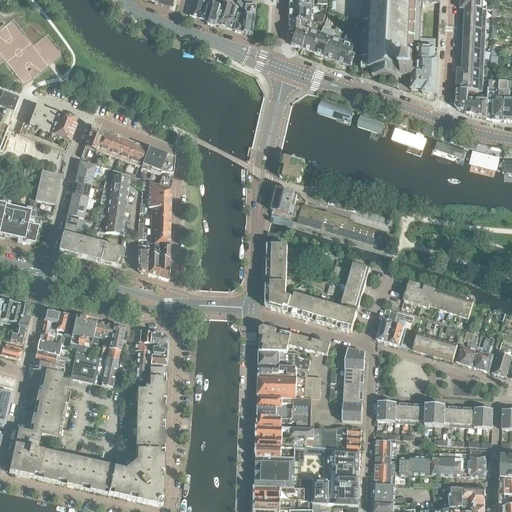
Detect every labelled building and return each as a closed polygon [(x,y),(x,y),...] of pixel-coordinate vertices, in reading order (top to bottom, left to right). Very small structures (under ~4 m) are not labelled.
[(173,0),(159,0),(157,5),(169,10),(170,10),(171,10),(172,9),(173,8),(173,0)] [(402,79),(402,78),(413,78),(413,72),(413,65),(415,0),(365,0),(364,21),(364,35),(363,45),(362,62),(362,70),(373,70),(373,78),(402,79)] [(415,0),(413,65),(413,72),(418,72),(419,39),(421,9),(422,9),(423,3),(441,3),(441,0),(415,0)] [(493,12),(494,2),(461,0),(461,10),(465,11),(489,12),(493,12)] [(203,2),(198,1),(193,1),(189,17),(198,20),(203,2)] [(206,22),(211,5),(212,3),(203,2),(198,20),(206,22)] [(233,32),(237,15),(238,9),(236,6),(232,5),(231,7),(221,4),(220,8),(218,14),(222,15),(219,24),(218,24),(217,26),(233,32)] [(211,5),(206,22),(205,24),(206,25),(213,27),(214,27),(214,26),(217,26),(218,24),(219,24),(222,15),(218,14),(220,8),(211,5)] [(300,6),(291,6),(291,22),(301,23),(302,23),(311,24),(312,5),(300,5),(300,6)] [(244,17),(242,35),(252,38),(256,6),(245,6),(245,11),(244,17)] [(488,21),(489,12),(465,11),(465,13),(464,15),(463,20),(488,21)] [(494,11),(494,19),(498,19),(498,17),(501,17),(502,11),(500,11),(494,11)] [(323,24),(327,13),(317,17),(317,23),(323,24)] [(244,17),(237,15),(233,32),(242,35),(244,17)] [(488,32),(488,21),(463,20),(463,26),(464,28),(464,31),(488,32)] [(301,23),(291,22),(291,30),(290,44),(292,47),(303,51),(310,32),(310,30),(309,30),(308,31),(302,29),(302,23),(301,23)] [(321,35),(310,30),(310,32),(303,51),(314,55),(321,35)] [(487,42),(488,32),(464,31),(464,34),(463,35),(462,41),(487,42)] [(321,35),(314,55),(325,59),(333,39),(321,35)] [(333,39),(325,59),(336,63),(344,43),(333,39)] [(419,39),(418,72),(413,72),(413,78),(412,91),(422,91),(422,94),(437,95),(438,88),(439,82),(438,82),(439,67),(440,60),(437,59),(437,40),(419,39)] [(487,52),(487,42),(462,41),(462,47),(463,48),(463,51),(487,52)] [(344,43),(336,63),(351,68),(355,56),(353,55),(356,47),(344,43)] [(486,62),(487,52),(463,51),(463,54),(462,55),(461,61),(486,62)] [(486,72),(486,62),(461,61),(461,67),(462,68),(462,71),(486,72)] [(485,83),(486,72),(462,71),(458,71),(457,81),(485,83)] [(475,93),(485,94),(485,83),(457,81),(456,108),(457,111),(487,121),(488,102),(474,101),(475,93)] [(488,102),(487,121),(491,123),(503,123),(504,102),(505,93),(510,93),(510,92),(511,92),(511,83),(507,83),(493,82),(489,82),(488,90),(488,102)] [(511,100),(510,101),(510,93),(505,93),(503,123),(511,124),(511,100)] [(0,95),(0,153),(2,154),(8,139),(5,138),(18,102),(0,95)] [(352,124),(356,112),(322,100),(318,112),(352,124)] [(19,134),(19,136),(64,153),(66,153),(69,145),(67,144),(68,142),(70,143),(71,140),(72,139),(77,126),(75,124),(35,109),(30,123),(24,121),(19,134)] [(383,135),(387,123),(362,115),(358,126),(383,135)] [(425,127),(422,133),(429,136),(432,130),(425,127)] [(425,151),(429,139),(399,128),(395,140),(425,151)] [(94,131),(92,131),(85,149),(81,159),(86,161),(90,150),(139,169),(146,150),(94,131)] [(465,161),(468,153),(439,142),(436,149),(465,161)] [(158,187),(172,190),(175,161),(148,151),(141,170),(157,176),(157,174),(159,175),(158,187)] [(499,173),(502,160),(474,154),(471,166),(499,173)] [(305,164),(285,159),(280,180),(301,185),(305,164)] [(77,175),(93,179),(96,168),(80,164),(77,175)] [(317,188),(321,172),(314,171),(311,187),(317,188)] [(106,181),(105,185),(129,188),(130,180),(116,178),(117,174),(112,172),(111,177),(111,181),(106,181)] [(42,173),(40,183),(59,187),(61,177),(51,175),(42,173)] [(93,179),(77,175),(75,186),(91,189),(93,179)] [(40,183),(38,193),(57,197),(59,187),(40,183)] [(172,190),(158,187),(151,185),(143,183),(143,187),(149,189),(148,197),(172,198),(172,190)] [(105,185),(103,193),(128,196),(129,188),(105,185)] [(91,189),(75,186),(72,196),(88,200),(91,189)] [(295,206),(298,195),(278,190),(272,213),(293,217),(300,220),(298,224),(388,251),(392,238),(353,226),(354,223),(303,208),(295,206)] [(55,207),(57,197),(38,193),(36,202),(55,207)] [(126,204),(128,196),(103,193),(101,201),(126,204)] [(88,200),(72,196),(70,207),(86,210),(88,200)] [(172,198),(148,197),(146,197),(146,201),(148,201),(148,202),(148,212),(151,212),(171,213),(172,198)] [(125,213),(126,204),(101,201),(100,205),(108,206),(107,210),(125,213)] [(0,236),(5,238),(9,239),(14,240),(18,241),(24,242),(30,244),(35,245),(39,228),(28,226),(29,223),(30,218),(30,217),(31,213),(0,205),(0,236)] [(70,207),(67,217),(79,220),(83,221),(86,210),(70,207)] [(125,213),(107,210),(107,214),(98,213),(97,216),(97,217),(124,221),(125,213)] [(171,213),(151,212),(150,221),(171,221),(171,213)] [(272,216),(271,221),(272,221),(273,221),(272,223),(291,228),(292,224),(278,220),(278,218),(272,216)] [(79,220),(67,217),(63,237),(74,240),(79,220)] [(124,221),(97,217),(95,225),(100,226),(100,222),(106,222),(106,227),(123,229),(124,221)] [(150,221),(150,229),(171,230),(171,221),(150,221)] [(106,227),(105,230),(95,228),(94,234),(122,237),(123,229),(106,227)] [(171,230),(150,229),(150,238),(170,238),(171,230)] [(267,288),(266,307),(268,310),(288,316),(288,314),(292,315),(292,317),(312,323),(313,321),(317,322),(316,324),(337,330),(338,328),(341,329),(341,331),(352,335),(357,315),(334,309),(324,306),(326,301),(325,300),(326,298),(326,297),(322,296),(321,299),(317,298),(315,303),(300,299),(302,294),(297,292),(293,304),(286,302),(286,289),(291,289),(291,284),(286,284),(287,269),(292,269),(292,259),(287,259),(287,251),(278,251),(278,237),(269,234),(268,234),(268,247),(267,258),(270,258),(269,262),(267,262),(267,284),(269,284),(269,288),(267,288)] [(74,240),(63,237),(58,254),(120,269),(124,252),(74,240)] [(170,247),(170,238),(150,238),(150,243),(147,243),(147,245),(150,245),(150,246),(154,246),(159,246),(163,246),(170,247)] [(154,256),(149,256),(148,277),(158,280),(159,255),(159,246),(154,246),(154,256)] [(143,247),(138,247),(138,272),(140,274),(148,277),(149,256),(149,248),(143,247)] [(159,255),(158,280),(169,282),(170,255),(163,255),(159,255)] [(367,281),(370,271),(354,266),(351,276),(367,281)] [(365,291),(367,281),(351,276),(348,286),(365,291)] [(430,308),(435,292),(410,283),(404,303),(429,311),(430,308)] [(362,301),(365,291),(348,286),(345,296),(362,301)] [(435,292),(430,308),(440,311),(445,295),(435,292)] [(455,298),(445,295),(440,311),(449,314),(455,298)] [(361,302),(345,297),(342,307),(356,311),(356,312),(358,312),(361,302)] [(464,301),(455,298),(449,314),(459,317),(464,301)] [(474,304),(464,301),(459,317),(469,321),(474,304)] [(0,324),(8,327),(13,305),(4,303),(0,321),(0,324)] [(18,329),(20,320),(23,307),(13,305),(8,327),(17,329),(18,329)] [(32,309),(23,307),(20,320),(21,321),(22,320),(24,320),(24,319),(29,320),(30,320),(32,309)] [(46,312),(43,323),(51,325),(50,330),(54,331),(54,329),(58,330),(61,316),(46,312)] [(377,342),(389,346),(396,318),(397,314),(391,312),(390,316),(388,322),(383,321),(378,338),(377,342)] [(54,329),(54,331),(54,332),(56,332),(55,335),(62,337),(59,347),(61,347),(68,317),(61,316),(58,330),(54,329)] [(61,347),(62,347),(63,347),(65,338),(71,339),(76,319),(68,317),(61,347)] [(396,318),(389,346),(399,348),(399,349),(402,349),(402,350),(403,350),(413,353),(414,349),(403,346),(409,322),(403,320),(396,318)] [(27,333),(29,320),(24,319),(24,320),(22,320),(21,321),(20,320),(18,329),(17,329),(17,331),(27,333)] [(71,339),(70,345),(69,349),(76,350),(74,361),(73,366),(70,381),(95,386),(97,377),(99,367),(98,367),(100,361),(100,360),(95,359),(89,358),(91,351),(92,345),(97,323),(89,322),(83,320),(76,319),(71,339)] [(51,325),(43,323),(41,335),(55,339),(55,335),(56,332),(54,332),(54,331),(50,330),(51,325)] [(97,323),(92,345),(91,351),(99,353),(101,340),(102,340),(105,325),(97,323)] [(105,325),(102,340),(106,341),(105,345),(103,345),(103,346),(110,347),(114,327),(105,325)] [(103,346),(102,349),(120,353),(125,331),(123,329),(114,327),(110,347),(103,346)] [(325,345),(322,344),(313,342),(312,346),(308,345),(309,341),(281,334),(281,336),(277,335),(277,333),(264,329),(261,332),(260,338),(265,340),(263,347),(260,346),(260,354),(288,354),(289,348),(305,352),(305,353),(310,354),(311,354),(322,356),(328,358),(328,357),(329,353),(330,348),(331,346),(325,345)] [(5,334),(0,333),(0,342),(3,343),(23,348),(27,333),(17,331),(15,337),(5,334)] [(136,343),(136,344),(144,345),(144,334),(136,333),(136,343)] [(461,347),(457,365),(465,367),(474,336),(474,335),(467,333),(464,342),(468,343),(467,349),(461,347)] [(41,335),(39,342),(53,345),(55,339),(41,335)] [(151,335),(150,347),(152,347),(167,349),(167,341),(165,338),(151,335)] [(414,349),(413,353),(414,353),(421,355),(423,355),(428,339),(418,336),(414,349)] [(474,336),(465,367),(472,370),(478,348),(476,348),(476,347),(479,338),(478,337),(474,336)] [(428,339),(423,355),(425,356),(433,358),(438,342),(428,339)] [(488,343),(480,372),(488,374),(494,356),(489,355),(494,341),(490,340),(489,341),(489,342),(488,343)] [(3,343),(0,342),(0,349),(22,355),(23,348),(3,343)] [(62,347),(61,347),(59,347),(53,345),(39,342),(37,352),(60,357),(62,347)] [(438,342),(433,358),(443,361),(448,344),(438,342)] [(478,348),(472,370),(480,372),(488,343),(485,342),(482,350),(478,348)] [(136,344),(135,353),(138,353),(146,354),(152,354),(152,347),(150,347),(144,346),(144,345),(136,344)] [(448,344),(443,361),(445,362),(452,364),(453,364),(458,347),(448,344)] [(152,347),(152,354),(152,358),(167,359),(167,349),(152,347)] [(22,355),(0,349),(0,357),(18,363),(20,362),(22,355)] [(120,353),(102,349),(101,356),(101,359),(105,359),(105,356),(104,356),(104,354),(108,355),(107,360),(118,362),(120,353)] [(366,355),(349,351),(349,352),(346,360),(346,372),(364,373),(365,373),(365,366),(366,362),(365,362),(366,355)] [(60,357),(37,352),(34,363),(47,366),(47,365),(49,365),(49,364),(55,366),(56,361),(67,363),(67,364),(73,366),(74,361),(60,357)] [(137,367),(137,368),(147,368),(147,367),(147,362),(145,362),(146,354),(138,353),(137,367)] [(146,354),(145,362),(147,362),(147,361),(150,361),(150,367),(150,368),(166,368),(167,359),(152,358),(152,354),(146,354)] [(259,370),(289,370),(289,368),(291,368),(291,366),(289,366),(289,361),(289,355),(288,355),(288,354),(260,354),(259,370)] [(307,370),(309,362),(298,359),(300,355),(289,355),(289,361),(289,366),(291,366),(291,368),(289,368),(289,370),(297,370),(307,370)] [(492,375),(506,379),(511,358),(498,355),(492,375)] [(100,360),(100,361),(103,362),(102,364),(106,364),(105,369),(116,371),(118,362),(107,360),(105,359),(101,359),(100,360)] [(311,362),(309,362),(307,370),(297,370),(297,378),(307,379),(308,372),(311,362)] [(45,375),(44,380),(43,385),(42,388),(40,387),(39,387),(37,397),(29,434),(22,433),(18,448),(15,447),(9,475),(156,508),(163,502),(166,371),(149,371),(149,389),(145,389),(145,392),(137,392),(137,395),(135,452),(127,452),(126,459),(123,462),(117,461),(115,469),(43,453),(43,454),(38,453),(41,438),(57,441),(68,393),(68,390),(69,386),(62,384),(65,370),(54,368),(55,366),(49,364),(49,365),(47,365),(47,366),(34,363),(32,372),(45,375)] [(105,369),(99,367),(97,377),(114,381),(116,371),(105,369)] [(134,367),(133,371),(137,371),(136,375),(146,376),(147,368),(137,368),(137,367),(134,367)] [(297,378),(297,370),(289,370),(259,370),(259,377),(263,377),(297,378)] [(364,381),(364,373),(346,372),(345,380),(364,381)] [(133,379),(133,382),(146,383),(146,376),(136,375),(136,380),(133,379)] [(97,377),(95,386),(112,390),(114,381),(97,377)] [(296,400),(296,389),(297,378),(263,377),(259,377),(258,400),(292,400),(296,400)] [(322,380),(307,379),(297,378),(296,389),(321,390),(322,380)] [(364,390),(364,381),(345,380),(345,389),(364,390)] [(320,401),(321,390),(296,389),(296,400),(312,401),(320,401)] [(363,398),(364,390),(345,389),(344,397),(363,398)] [(0,429),(4,430),(12,395),(0,392),(0,429)] [(363,407),(363,398),(344,397),(344,406),(363,407)] [(283,404),(292,405),(292,400),(258,400),(258,410),(283,410),(283,404)] [(395,425),(396,405),(389,404),(378,404),(377,423),(395,425)] [(402,426),(403,406),(396,405),(395,425),(394,426),(402,426)] [(363,407),(344,406),(343,424),(362,425),(362,418),(363,418),(363,414),(363,407)] [(403,406),(402,426),(409,427),(411,406),(403,406)] [(418,407),(411,406),(409,427),(417,427),(418,407)] [(418,407),(417,427),(424,428),(425,407),(418,407)] [(425,407),(424,428),(434,428),(444,429),(445,409),(445,408),(439,408),(439,407),(431,407),(425,407)] [(445,409),(444,429),(451,429),(453,409),(445,409)] [(453,409),(451,429),(459,430),(460,410),(453,409)] [(291,415),(292,410),(283,410),(258,410),(258,411),(257,412),(257,417),(258,419),(291,420),(291,415)] [(467,410),(460,410),(459,430),(466,430),(467,410)] [(475,411),(467,410),(466,430),(475,431),(475,430),(474,430),(475,411)] [(475,410),(475,411),(474,430),(475,430),(492,431),(492,412),(485,411),(475,410)] [(511,432),(511,413),(502,412),(502,432),(511,432)] [(289,423),(291,423),(291,420),(258,419),(258,430),(282,430),(282,425),(289,425),(289,423)] [(322,450),(323,431),(314,431),(311,431),(297,430),(282,430),(258,430),(257,440),(283,440),(284,433),(291,433),(291,440),(296,440),(306,441),(306,449),(307,449),(311,450),(312,450),(314,450),(318,450),(322,450)] [(336,430),(336,431),(336,436),(347,437),(347,438),(361,438),(361,431),(336,430)] [(335,451),(336,444),(336,436),(336,431),(323,431),(322,450),(326,451),(332,451),(335,451)] [(362,438),(361,438),(347,438),(347,437),(336,436),(336,444),(337,444),(337,443),(340,443),(341,440),(347,440),(347,445),(361,446),(362,438)] [(291,440),(283,440),(257,440),(257,448),(295,449),(306,449),(306,441),(296,440),(291,440)] [(376,451),(397,452),(398,444),(391,444),(391,443),(376,443),(376,451)] [(361,453),(361,446),(347,445),(347,449),(342,448),(342,449),(340,449),(340,448),(337,448),(337,444),(336,444),(335,451),(361,453)] [(295,452),(295,449),(257,448),(257,452),(256,453),(256,456),(257,458),(256,460),(296,461),(295,452)] [(361,455),(361,453),(335,451),(332,451),(331,473),(337,474),(336,498),(335,507),(359,508),(360,490),(360,480),(357,480),(358,474),(360,475),(360,474),(360,473),(360,468),(360,466),(361,461),(361,460),(360,460),(361,455)] [(376,451),(376,459),(397,460),(397,452),(376,451)] [(511,451),(502,452),(501,479),(511,479),(511,451)] [(430,460),(430,478),(438,478),(438,455),(430,454),(430,460)] [(446,478),(447,455),(438,455),(438,478),(446,478)] [(454,479),(455,455),(447,455),(446,478),(454,479)] [(463,456),(455,455),(454,479),(462,479),(463,474),(463,471),(463,463),(463,456)] [(463,456),(463,463),(486,464),(486,457),(469,456),(463,456)] [(397,460),(376,459),(375,466),(396,467),(397,460)] [(411,459),(411,461),(410,477),(420,477),(420,459),(411,459)] [(420,459),(420,477),(430,478),(430,460),(420,459)] [(295,490),(295,481),(296,461),(256,460),(255,489),(295,490)] [(396,477),(396,478),(410,479),(410,477),(411,461),(397,460),(396,467),(396,477)] [(486,464),(463,463),(463,471),(468,471),(485,472),(486,464)] [(396,467),(375,466),(375,477),(396,477),(396,467)] [(468,471),(468,479),(485,480),(485,472),(468,471)] [(396,477),(375,477),(374,487),(395,488),(396,478),(396,477)] [(300,490),(300,491),(309,491),(314,491),(314,484),(314,481),(303,481),(301,481),(300,490)] [(511,482),(500,482),(500,498),(505,498),(505,504),(511,503),(511,482)] [(330,498),(331,485),(314,484),(314,491),(313,507),(324,507),(330,508),(330,498)] [(395,500),(395,498),(395,494),(395,490),(395,488),(374,488),(374,489),(374,493),(374,497),(374,504),(395,505),(395,500)] [(295,490),(255,489),(255,500),(309,502),(309,491),(300,491),(300,490),(295,490)] [(450,511),(449,493),(443,493),(443,490),(441,490),(440,490),(440,494),(440,498),(444,497),(445,511),(450,511)] [(463,511),(463,509),(461,509),(459,501),(462,501),(463,491),(448,490),(443,490),(443,493),(449,493),(450,511),(460,511),(461,511),(463,511)] [(484,511),(485,491),(463,491),(462,501),(459,501),(461,509),(463,509),(471,509),(471,511),(484,511)] [(395,505),(394,511),(402,511),(403,511),(405,510),(405,505),(404,499),(399,500),(395,500),(395,505)] [(309,502),(255,500),(255,511),(280,511),(309,511),(309,505),(309,502)]
